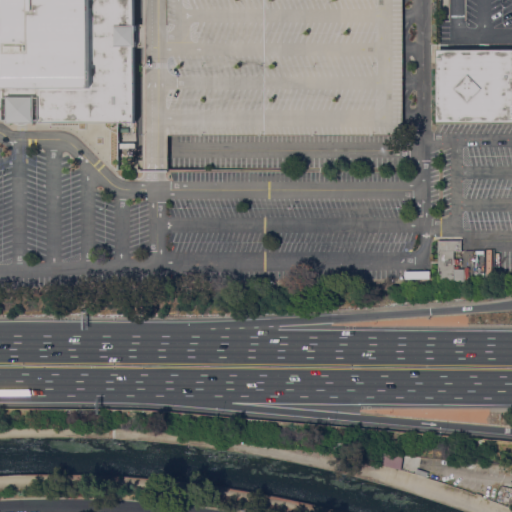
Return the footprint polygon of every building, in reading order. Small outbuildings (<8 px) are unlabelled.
[(0,0),(134,0),(134,124),(39,123),(40,121),(36,121),(37,123),(26,123),(26,125),(19,125),(19,123),(9,123),(8,120),(5,120),(6,105),(0,105),(0,0)] [(134,25),(143,25),(143,23),(166,23),(166,0),(403,0),(403,137),(168,135),(168,169),(143,169),(143,48),(134,48),(134,25)] [(511,50),(511,122),(438,122),(437,50),(511,50)] [(462,241),(462,251),(455,251),(455,270),(465,270),(465,281),(439,282),(439,241),(462,241)] [(382,453),(403,455),(401,470),(386,466),(381,466),(382,453)]
